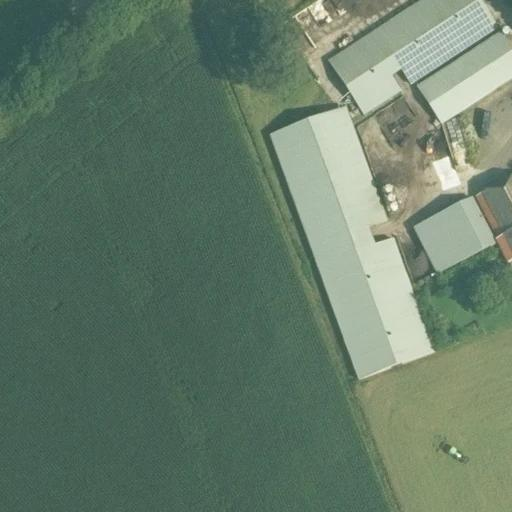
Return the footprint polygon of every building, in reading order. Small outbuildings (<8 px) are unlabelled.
[(410,86),(498,28),(479,0),(424,0),(329,63),(364,116),(400,93),(391,79),(401,72),(410,86)] [(440,128),(511,80),(511,49),(501,33),(416,88),(440,128)] [(406,98),(379,111),(383,120),(411,107),(406,98)] [(375,247),(369,230),(388,223),(346,109),(271,137),(319,268),(361,381),(436,353),(394,240),(375,247)] [(392,124),(393,128),(366,137),(388,205),(420,195),(415,182),(432,176),(413,117),(392,124)] [(451,138),(464,168),(475,164),(462,134),(451,138)] [(511,178),(477,197),(499,239),(497,240),(509,263),(511,261),(511,178)] [(439,275),(497,245),(473,199),(415,229),(439,275)] [(417,275),(432,267),(425,254),(410,262),(417,275)] [(423,310),(428,326),(445,321),(440,305),(423,310)]
